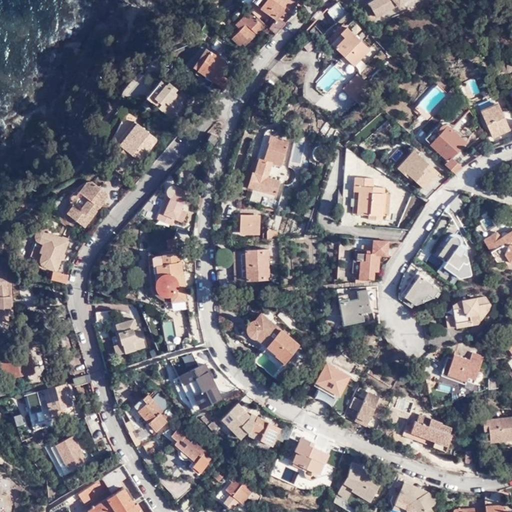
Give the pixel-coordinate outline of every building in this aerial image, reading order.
[(269,27),(276,33),(286,22),(279,17),(281,14),(283,15),(287,10),(290,11),(296,2),(293,0),(257,0),(256,3),(276,18),(269,27)] [(372,0),(368,3),(376,16),(396,4),(398,6),(404,0),(372,0)] [(336,24),(348,13),(337,2),(329,10),(328,14),(336,24)] [(245,46),(263,25),(249,12),(236,24),(240,29),(231,38),(239,46),(242,43),(245,46)] [(355,65),(371,49),(348,27),(332,43),(355,65)] [(222,87),(227,79),(219,74),(227,62),(210,51),(197,71),(222,87)] [(275,88),(282,81),(269,70),(264,78),(275,88)] [(357,74),(351,80),(359,86),(364,80),(357,74)] [(152,102),(166,84),(161,80),(147,98),(152,102)] [(359,86),(351,80),(342,89),(349,96),(359,86)] [(364,80),(359,86),(368,94),(373,87),(364,80)] [(167,85),(166,84),(152,102),(164,110),(166,107),(174,97),(177,93),(175,91),(177,88),(169,81),(167,85)] [(359,86),(349,96),(359,105),(368,94),(359,86)] [(178,101),(174,97),(166,107),(170,110),(178,101)] [(509,129),(497,103),(480,111),(492,137),(509,129)] [(115,147),(121,151),(124,148),(134,156),(141,161),(158,140),(136,122),(115,147)] [(448,160),(451,157),(465,142),(448,126),(440,134),(431,145),(448,160)] [(440,134),(448,126),(445,126),(442,127),(441,128),(440,129),(440,134)] [(425,139),(431,145),(440,134),(440,129),(436,127),(425,139)] [(217,137),(211,133),(206,140),(213,144),(217,137)] [(280,166),(287,142),(272,137),(264,160),(259,158),(254,172),(252,172),(248,186),(275,195),(279,181),(268,177),(273,163),(280,166)] [(124,148),(121,151),(132,160),(134,156),(124,148)] [(405,163),(415,152),(411,148),(395,166),(409,179),(411,177),(406,173),(405,163)] [(342,163),(346,151),(340,149),(335,161),(342,163)] [(328,165),(332,155),(326,152),(322,162),(328,165)] [(435,174),(415,152),(405,163),(406,173),(411,177),(420,186),(424,181),(427,183),(435,174)] [(455,173),(462,168),(451,157),(448,160),(445,165),(455,173)] [(382,215),(384,192),(385,187),(374,186),(374,178),(355,177),(352,213),(368,215),(368,218),(382,220),(382,215)] [(107,197),(106,192),(91,180),(87,181),(80,191),(88,198),(79,210),(73,206),(67,213),(84,227),(107,197)] [(188,192),(171,184),(169,185),(167,187),(166,189),(165,193),(168,197),(162,211),(176,218),(188,192)] [(458,197),(449,206),(456,214),(463,207),(458,197)] [(258,234),(259,215),(241,215),(240,233),(258,234)] [(56,269),(60,258),(63,252),(68,241),(62,238),(62,237),(50,231),(51,228),(46,227),(44,232),(35,228),(34,232),(34,236),(35,240),(37,241),(42,243),(39,251),(43,253),(41,257),(39,262),(56,269)] [(266,240),(279,239),(279,232),(269,229),(266,231),(266,240)] [(511,230),(501,237),(497,231),(484,239),(496,261),(504,260),(505,262),(511,262),(511,230)] [(438,255),(458,270),(463,262),(459,259),(466,251),(459,246),(460,243),(460,241),(459,238),(456,236),(453,236),(450,238),(438,255)] [(387,256),(389,241),(373,240),(373,246),(362,245),(361,250),(366,250),(370,251),(369,254),(366,254),(358,253),(357,260),(357,271),(356,283),(365,282),(365,279),(374,280),(374,271),(387,271),(387,256)] [(33,254),(41,257),(43,253),(39,251),(42,243),(37,241),(33,254)] [(268,280),(267,249),(243,250),(243,252),(234,252),(235,278),(245,278),(245,280),(268,280)] [(163,264),(159,265),(159,275),(157,277),(155,281),(155,286),(156,290),(158,293),(162,295),(166,296),(172,295),(172,301),(185,299),(180,261),(178,261),(177,253),(162,255),(163,264)] [(0,318),(2,318),(2,316),(8,316),(12,316),(10,266),(0,266),(0,318)] [(51,278),(66,283),(68,274),(53,271),(51,278)] [(403,302),(411,309),(414,305),(422,302),(428,294),(433,297),(434,295),(437,291),(439,289),(420,276),(404,297),(406,298),(403,302)] [(348,300),(348,298),(339,299),(343,323),(365,319),(364,311),(370,310),(366,289),(356,291),(358,298),(348,300)] [(428,294),(422,302),(431,299),(433,297),(428,294)] [(452,304),(454,314),(456,327),(471,325),(471,319),(470,315),(478,314),(479,318),(479,322),(491,307),(485,297),(460,300),(452,304)] [(107,320),(106,312),(97,313),(97,321),(107,320)] [(284,361),(298,344),(261,314),(256,320),(251,321),(248,323),(246,327),(246,331),(247,335),(250,337),(253,339),(256,338),(284,361)] [(456,327),(454,314),(446,315),(448,328),(456,327)] [(116,324),(122,342),(123,342),(126,351),(144,346),(140,329),(137,330),(133,319),(116,324)] [(123,342),(122,342),(113,344),(116,353),(126,351),(123,342)] [(473,384),(483,356),(472,352),(469,360),(454,355),(451,363),(445,361),(440,376),(464,385),(466,381),(473,384)] [(12,375),(24,373),(35,371),(32,354),(0,360),(3,377),(12,375)] [(217,398),(213,389),(211,385),(214,383),(205,363),(192,369),(194,375),(188,378),(201,405),(217,398)] [(82,367),(71,371),(73,377),(84,374),(82,367)] [(66,384),(38,392),(42,409),(44,418),(61,414),(60,409),(65,408),(72,406),(69,395),(72,392),(70,387),(67,386),(66,384)] [(368,391),(357,415),(365,425),(378,396),(368,391)] [(42,409),(38,392),(29,394),(34,411),(42,409)] [(135,406),(150,424),(157,430),(167,422),(165,420),(160,414),(164,412),(148,394),(135,406)] [(115,398),(117,407),(125,404),(123,396),(115,398)] [(240,412),(242,409),(237,403),(234,406),(240,412)] [(249,419),(250,417),(242,409),(240,412),(234,406),(223,416),(237,430),(249,419)] [(429,425),(431,419),(420,414),(417,421),(429,425)] [(365,425),(357,415),(355,419),(365,425)] [(251,429),(254,422),(249,419),(237,430),(223,416),(221,418),(240,438),(245,433),(248,434),(259,440),(261,434),(251,429)] [(280,428),(257,417),(254,422),(251,429),(261,434),(259,440),(271,446),(280,428)] [(482,420),(484,431),(489,430),(489,438),(504,437),(505,440),(511,439),(511,424),(511,417),(482,420)] [(452,427),(431,419),(429,425),(417,421),(415,420),(411,431),(447,446),(452,434),(450,433),(452,427)] [(157,430),(150,424),(145,429),(151,435),(157,430)] [(201,456),(206,451),(185,432),(183,434),(177,429),(172,436),(177,441),(175,444),(195,462),(192,466),(200,472),(208,463),(201,456)] [(489,430),(484,431),(485,443),(505,440),(504,437),(489,438),(489,430)] [(69,470),(86,460),(74,436),(56,445),(69,470)] [(299,440),(312,446),(314,442),(300,436),(299,440)] [(146,453),(157,446),(153,439),(142,446),(146,453)] [(320,473),(320,472),(323,467),(325,460),(328,453),(312,446),(299,440),(294,451),(297,452),(293,460),(307,467),(320,473)] [(475,464),(476,451),(466,451),(466,463),(475,464)] [(478,457),(480,467),(490,466),(488,456),(478,457)] [(352,489),(353,490),(371,500),(383,480),(368,471),(366,474),(360,472),(362,468),(362,464),(352,461),(348,475),(344,482),(353,487),(352,489)] [(123,463),(77,493),(85,505),(109,490),(111,493),(122,485),(121,482),(131,476),(123,463)] [(319,476),(320,473),(307,467),(306,470),(305,472),(306,475),(307,477),(308,478),(310,479),(313,480),(315,479),(317,478),(319,476)] [(241,503),(252,490),(236,477),(225,489),(241,503)] [(349,497),(353,490),(352,489),(353,487),(344,482),(338,492),(349,497)] [(418,497),(428,492),(405,482),(404,484),(416,489),(415,491),(418,497)] [(436,495),(428,492),(418,497),(415,491),(416,489),(404,484),(396,500),(406,505),(410,511),(433,511),(431,508),(431,507),(433,506),(434,505),(435,503),(436,495)] [(134,506),(123,488),(87,511),(141,511),(136,504),(134,506)] [(494,492),(485,494),(485,507),(501,505),(501,496),(501,495),(500,490),(494,492)] [(401,511),(410,511),(406,505),(396,500),(393,507),(402,511),(401,511)]
